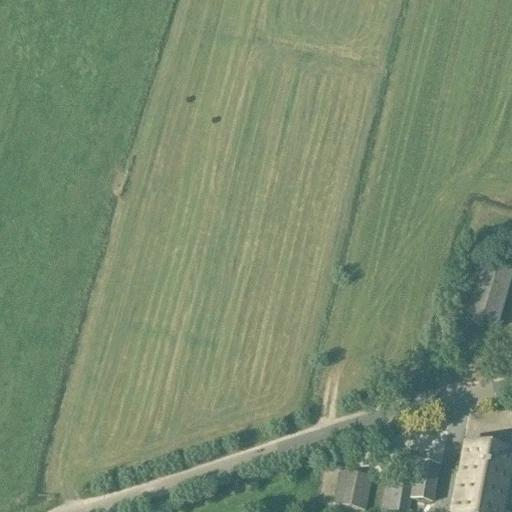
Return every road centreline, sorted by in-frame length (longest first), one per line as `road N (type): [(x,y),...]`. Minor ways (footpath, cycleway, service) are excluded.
road 1 (track): [(198,0),(67,476),(72,511)]
road 2 (tertiary): [(95,511),(391,416),(511,388)]
